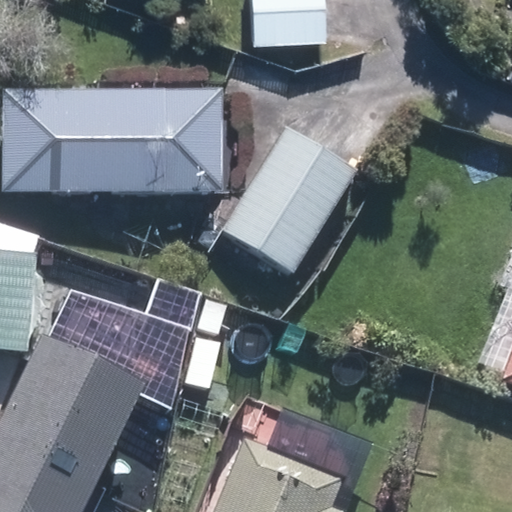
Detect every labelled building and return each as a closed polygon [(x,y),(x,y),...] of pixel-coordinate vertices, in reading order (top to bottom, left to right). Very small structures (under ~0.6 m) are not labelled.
[(320,40),(318,0),(249,0),(251,42),(320,40)] [(218,195),(215,93),(0,99),(3,201),(218,195)] [(291,271),(354,165),(318,144),(287,125),(223,231),(291,271)] [(31,260),(0,256),(0,354),(22,357),(31,260)] [(0,511),(76,511),(134,386),(38,343),(0,426),(0,511)] [(511,344),(497,383),(511,388),(511,344)] [(240,439),(210,511),(328,511),(341,479),(240,439)]
